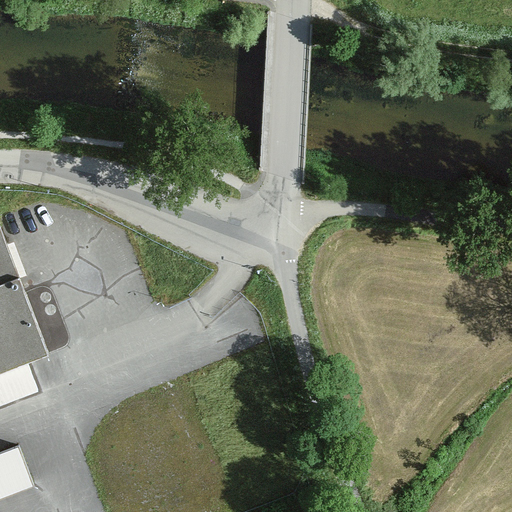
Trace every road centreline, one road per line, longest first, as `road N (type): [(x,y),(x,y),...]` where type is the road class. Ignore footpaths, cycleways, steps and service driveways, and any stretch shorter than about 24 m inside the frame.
road 1 (track): [(0,135),(155,152),(219,173),(245,186),(284,230)]
road 2 (unclassified): [(284,230),(156,185),(53,166),(0,168)]
road 3 (unclassified): [(360,511),(306,350),(284,230)]
road 4 (track): [(511,225),(353,208),(284,230)]
road 5 (unclassified): [(284,230),(292,0)]
road 6 (track): [(511,56),(411,42),(292,2)]
